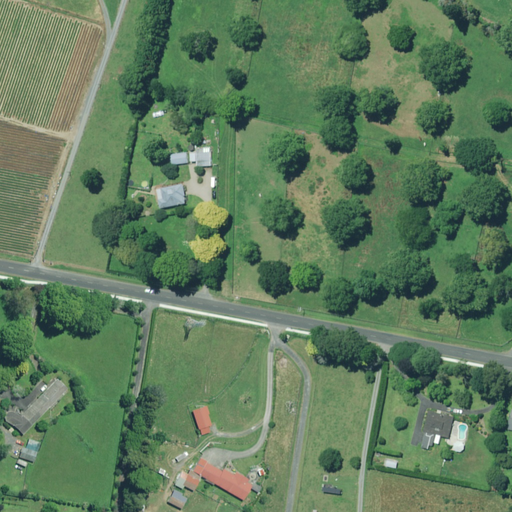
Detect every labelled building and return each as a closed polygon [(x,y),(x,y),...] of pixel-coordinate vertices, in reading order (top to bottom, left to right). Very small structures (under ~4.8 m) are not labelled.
[(212,166),(211,148),(198,149),(198,153),(192,154),(192,162),(198,161),(198,167),(212,166)] [(189,163),(187,153),(172,155),(173,165),(189,163)] [(187,204),(184,185),(163,189),(165,200),(160,200),(162,209),(187,204)] [(67,389),(56,379),(19,418),(11,410),(3,418),(12,427),(13,426),(22,435),(67,389)] [(208,427),(211,426),(211,425),(207,415),(209,414),(206,406),(204,407),(191,412),(192,415),(198,430),(200,436),(210,432),(208,427)] [(454,417),(429,411),(425,432),(426,433),(423,448),(429,450),(430,446),(434,446),(436,435),(449,439),(454,417)] [(36,453),(22,449),(19,457),(33,462),(36,453)] [(246,483),(248,480),(234,472),(233,475),(223,469),(222,471),(207,462),(199,458),(196,464),(192,471),(199,475),(215,484),(217,485),(242,500),(251,486),(246,483)] [(174,485),(182,489),(183,486),(192,491),(198,479),(180,471),(174,485)] [(187,497),(175,490),(168,503),(181,509),(187,497)]
